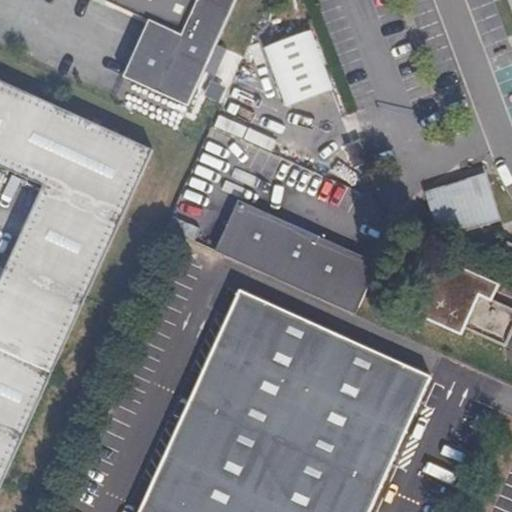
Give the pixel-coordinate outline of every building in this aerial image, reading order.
[(231,0),(75,0),(133,25),(108,80),(181,112),(231,0)] [(290,109),(338,91),(316,31),(267,49),(290,109)] [(262,80),(241,71),(224,109),(245,119),(262,80)] [(0,166),(46,188),(10,269),(86,303),(155,151),(0,79),(0,166)] [(354,170),(367,165),(358,141),(345,147),(354,170)] [(499,222),(485,178),(428,195),(441,239),(499,222)] [(347,312),(368,263),(238,204),(216,253),(347,312)] [(501,284),(435,255),(409,312),(465,336),(469,330),(507,348),(511,337),(511,307),(494,300),(501,284)] [(368,263),(347,312),(356,316),(367,292),(379,267),(368,263)] [(10,269),(0,291),(0,349),(54,374),(86,303),(10,269)] [(244,294),(143,511),(371,511),(433,379),(244,294)] [(0,494),(54,374),(0,349),(0,494)]
